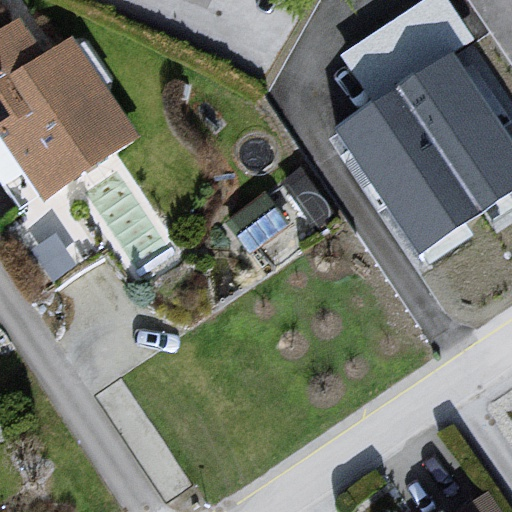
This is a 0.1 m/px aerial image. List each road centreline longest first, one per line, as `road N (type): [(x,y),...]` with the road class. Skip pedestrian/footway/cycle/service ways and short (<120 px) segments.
road 1 (residential): [(252,511),(511,339)]
road 2 (unknown): [(0,285),(147,511)]
